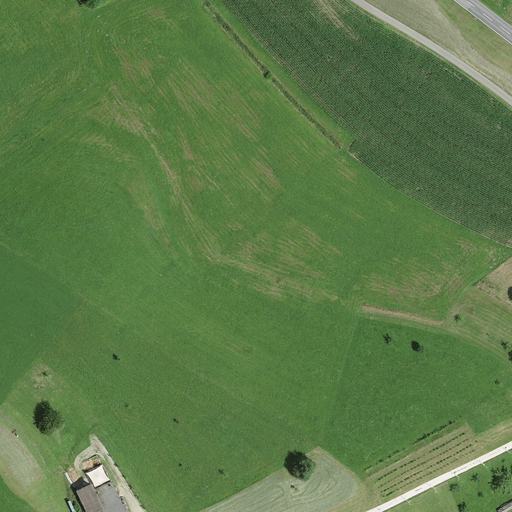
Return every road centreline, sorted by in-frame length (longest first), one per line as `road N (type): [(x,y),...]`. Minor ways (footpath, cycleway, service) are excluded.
road 1 (unclassified): [(511,103),(351,0)]
road 2 (unclassified): [(379,511),(511,447)]
